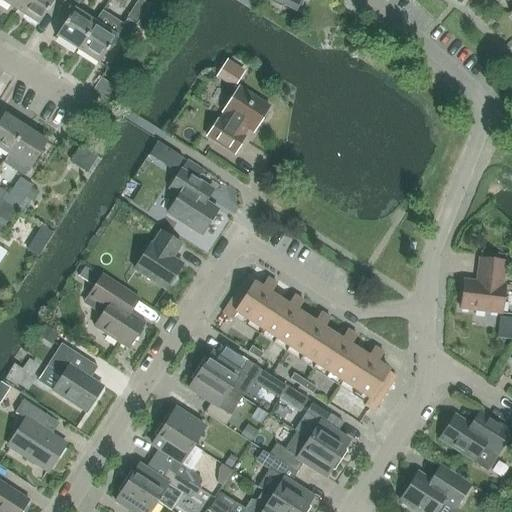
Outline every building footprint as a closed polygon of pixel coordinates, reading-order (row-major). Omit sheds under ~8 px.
[(0,0),(17,12),(25,0),(0,0)] [(59,0),(65,3),(66,0),(25,0),(17,12),(38,25),(54,0),(59,0)] [(143,0),(137,0),(126,18),(136,24),(146,9),(149,4),(143,0)] [(304,0),(276,0),(295,10),(296,9),(300,7),(304,0)] [(77,51),(95,22),(74,8),(56,37),(77,51)] [(95,22),(77,51),(98,64),(117,35),(123,25),(102,12),(95,22)] [(267,110),(269,107),(239,87),(222,113),(224,115),(220,121),(218,120),(207,137),(234,154),(245,137),(242,136),(247,129),(252,133),(260,121),(264,121),(269,114),(267,110)] [(0,149),(7,154),(25,127),(4,114),(0,119),(0,149)] [(46,140),(25,127),(7,154),(8,155),(3,163),(23,176),(28,168),(46,140)] [(157,143),(150,156),(175,172),(183,159),(157,143)] [(179,195),(167,214),(201,235),(217,210),(205,202),(212,190),(201,183),(196,180),(203,170),(187,161),(181,170),(169,189),(179,195)] [(9,195),(0,188),(0,199),(17,211),(33,186),(20,178),(9,195)] [(0,234),(1,236),(17,211),(0,199),(0,234)] [(128,209),(118,203),(111,213),(121,219),(128,209)] [(175,275),(182,265),(172,258),(180,245),(161,232),(152,245),(150,244),(134,269),(165,290),(168,286),(173,286),(177,280),(175,275)] [(460,309),(501,314),(504,285),(502,285),(505,262),(479,259),(477,276),(478,276),(478,282),(464,280),(460,309)] [(99,276),(84,266),(78,277),(92,286),(99,276)] [(102,275),(92,291),(110,303),(94,327),(127,348),(134,337),(138,338),(143,330),(141,327),(143,323),(129,314),(139,299),(130,294),(102,275)] [(276,284),(267,278),(266,279),(270,282),(265,290),(254,283),(253,284),(249,290),(245,296),(242,301),(238,307),(235,312),(236,313),(262,330),(281,300),(270,294),(276,284)] [(253,284),(245,279),(241,285),(249,290),(253,284)] [(245,296),(249,290),(241,285),(237,291),(245,296)] [(242,301),(245,296),(237,291),(234,296),(242,301)] [(238,307),(242,301),(234,296),(230,302),(238,307)] [(289,347),(308,318),(297,311),(303,302),(294,296),(293,297),(297,299),(292,307),(281,300),(262,330),(289,347)] [(235,312),(238,307),(230,302),(227,307),(235,312)] [(235,312),(227,307),(222,314),(231,320),(236,313),(235,312)] [(315,365),(334,335),(324,328),(330,319),(320,313),(320,314),(324,317),(318,325),(308,318),(289,347),(315,365)] [(49,327),(39,322),(34,330),(43,336),(49,327)] [(342,382),(361,352),(350,345),(356,336),(347,330),(346,331),(351,334),(345,342),(334,335),(315,365),(342,382)] [(61,344),(47,366),(62,376),(52,391),(57,394),(49,406),(71,420),(79,408),(86,412),(102,387),(79,372),(86,360),(61,344)] [(263,354),(251,346),(248,352),(259,360),(263,354)] [(372,359),(361,352),(342,382),(368,399),(369,399),(373,394),(376,388),(380,383),(383,377),(387,371),(388,370),(377,363),(383,353),(374,347),(373,349),(377,351),(372,359)] [(211,352),(200,370),(229,389),(241,397),(260,369),(254,365),(239,355),(232,366),(211,352)] [(200,370),(188,388),(210,403),(204,413),(225,427),(232,416),(230,414),(241,397),(229,389),(200,370)] [(395,377),(387,371),(383,377),(392,383),(395,377)] [(305,381),(294,374),(290,380),(301,387),(305,381)] [(383,377),(380,383),(388,388),(392,383),(383,377)] [(316,388),(305,381),(301,387),(312,394),(316,388)] [(13,390),(2,382),(0,385),(0,397),(5,401),(13,390)] [(376,388),(384,394),(388,388),(380,383),(376,388)] [(288,387),(282,397),(293,403),(299,394),(292,390),(288,387)] [(376,388),(373,394),(381,399),(384,394),(376,388)] [(377,405),(381,399),(373,394),(369,399),(377,405)] [(368,399),(364,406),(373,412),(377,405),(369,399),(368,399)] [(47,472),(65,444),(40,428),(48,416),(23,400),(15,412),(25,419),(8,446),(47,472)] [(300,425),(295,432),(308,440),(337,459),(349,441),(336,433),(343,423),(312,403),(301,419),(298,424),(300,425)] [(175,409),(163,427),(193,446),(205,428),(175,409)] [(455,415),(439,439),(473,462),(488,471),(497,457),(511,432),(511,431),(479,411),(470,425),(455,415)] [(202,452),(193,446),(163,427),(151,445),(174,459),(167,469),(189,483),(198,488),(201,483),(200,477),(195,474),(196,472),(191,469),(202,452)] [(276,444),(269,455),(275,459),(296,473),(303,463),(325,477),(337,459),(308,440),(295,432),(284,449),(276,444)] [(270,479),(263,490),(295,511),(303,511),(312,498),(290,483),(296,473),(275,459),(268,470),(273,474),(270,479)] [(189,483),(167,469),(161,479),(138,465),(127,483),(156,502),(161,494),(178,499),(181,494),(189,483)] [(454,509),(469,485),(448,472),(439,487),(417,473),(399,501),(416,511),(434,511),(441,501),(454,509)] [(26,505),(29,501),(0,482),(0,511),(25,511),(28,508),(26,505)] [(149,511),(156,502),(127,483),(115,501),(131,511),(149,511)] [(502,491),(491,484),(484,494),(495,501),(502,491)] [(219,493),(214,500),(233,511),(295,511),(263,490),(256,501),(250,500),(244,509),(219,493)] [(233,511),(214,500),(208,511),(209,511),(233,511)]
